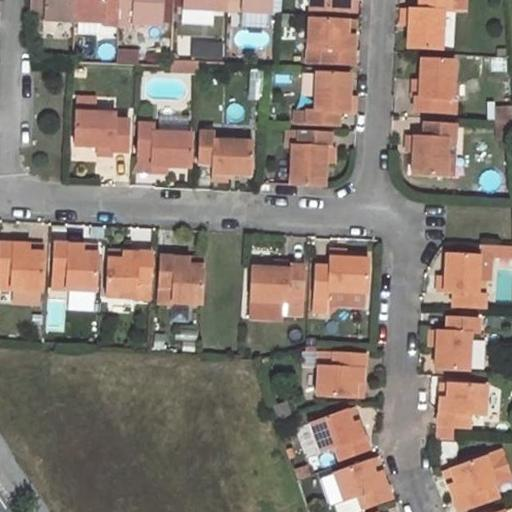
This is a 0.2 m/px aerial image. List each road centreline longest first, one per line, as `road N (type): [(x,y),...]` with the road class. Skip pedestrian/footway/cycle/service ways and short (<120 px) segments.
road 1 (residential): [(374,199),(356,211),(11,195)]
road 2 (residential): [(426,511),(403,443),(408,255),(374,199)]
road 3 (residential): [(386,0),(374,199)]
road 4 (residential): [(11,195),(14,0)]
